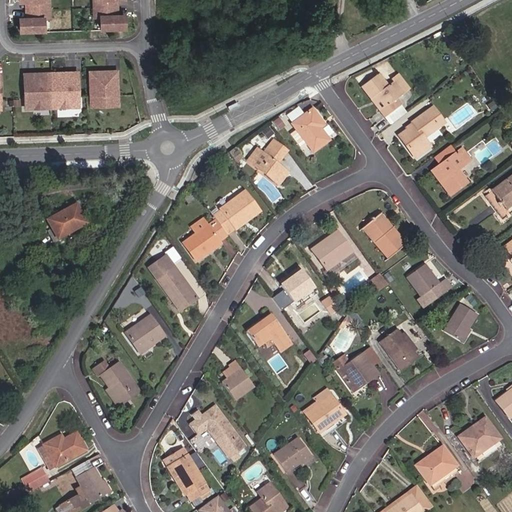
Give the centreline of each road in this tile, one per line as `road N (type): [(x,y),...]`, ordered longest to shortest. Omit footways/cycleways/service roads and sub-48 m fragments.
road 1 (residential): [(120,468),(272,231),(299,208),(384,170)]
road 2 (residential): [(511,347),(425,394),(394,421),(368,449),(334,511)]
road 3 (residential): [(169,161),(165,183),(59,359)]
road 4 (residential): [(384,170),(511,321)]
road 5 (unclassified): [(315,74),(460,0)]
road 6 (unclassified): [(0,157),(153,149)]
road 7 (unclassified): [(180,144),(315,74)]
road 8 (residential): [(17,48),(142,45)]
road 9 (residential): [(120,468),(59,359)]
